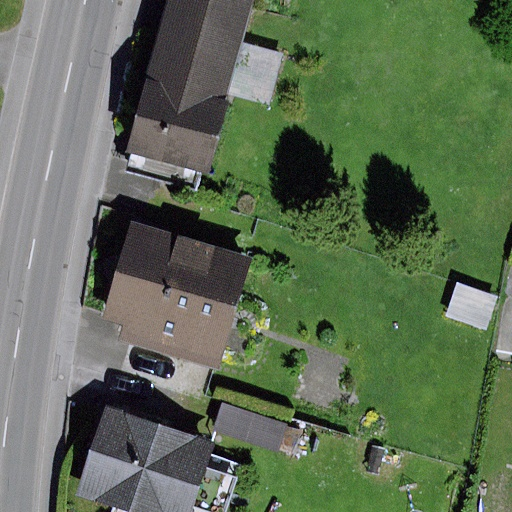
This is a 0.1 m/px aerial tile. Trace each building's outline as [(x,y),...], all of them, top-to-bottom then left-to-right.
[(248,0),(158,0),(122,143),(206,164),(224,94),(268,105),(280,56),(237,45),(248,0)] [(251,256),(129,220),(100,317),(122,323),(117,341),(217,370),(251,256)] [(495,297),(455,285),(445,318),(484,330),(495,297)] [(283,422),(219,404),(211,434),(274,453),(283,422)] [(186,511),(210,444),(105,408),(75,494),(128,511),(186,511)]
